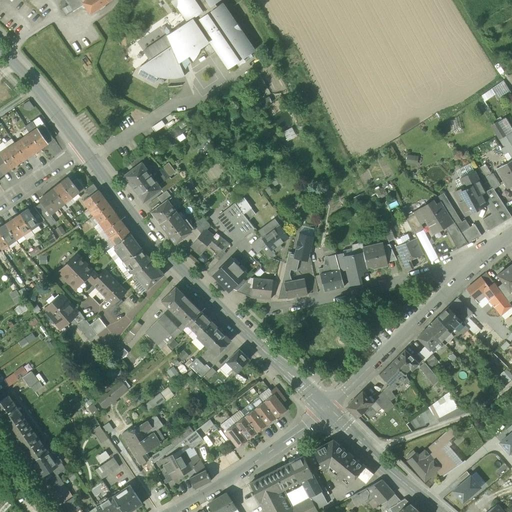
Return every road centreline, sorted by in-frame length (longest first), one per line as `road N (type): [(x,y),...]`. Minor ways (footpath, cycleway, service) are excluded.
road 1 (tertiary): [(325,410),(216,307),(83,148)]
road 2 (residential): [(325,410),(494,243)]
road 3 (residential): [(272,305),(381,287),(494,243)]
road 4 (residential): [(177,511),(325,410)]
road 5 (track): [(369,451),(472,417),(511,385)]
road 6 (tertiary): [(325,410),(438,511)]
road 7 (tertiary): [(83,148),(0,47)]
